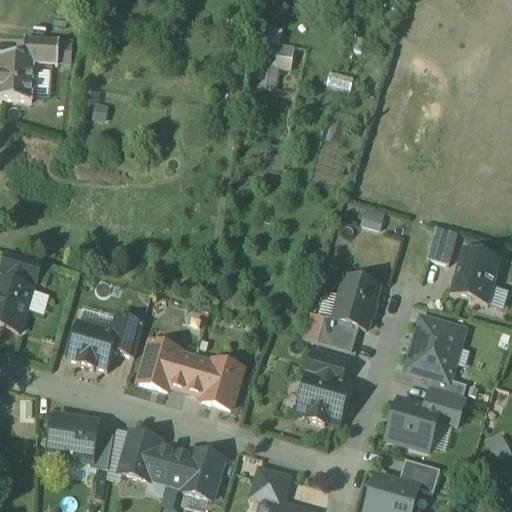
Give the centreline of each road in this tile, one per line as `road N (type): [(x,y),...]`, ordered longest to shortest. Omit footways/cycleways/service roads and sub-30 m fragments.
road 1 (residential): [(0,374),(347,472)]
road 2 (residential): [(394,302),(347,472)]
